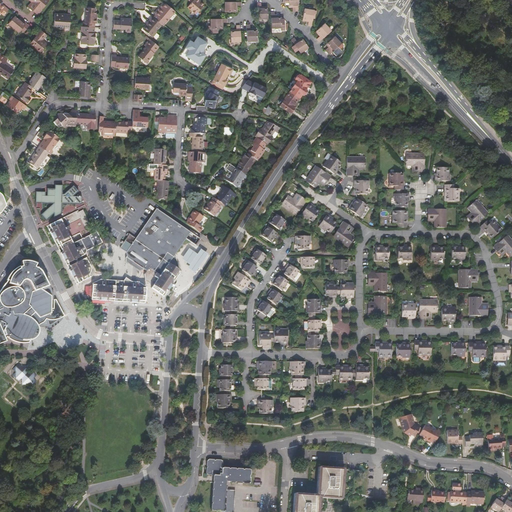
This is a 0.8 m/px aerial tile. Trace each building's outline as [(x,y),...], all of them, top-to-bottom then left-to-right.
[(32,11),(37,15),(49,1),(48,0),(29,0),(32,2),(36,6),(32,11)] [(187,7),(196,14),(204,4),(198,0),(189,0),(192,2),(187,7)] [(285,4),(285,6),(288,6),(289,8),(295,8),(295,11),(299,11),(297,0),(283,0),(282,4),(285,4)] [(32,2),(28,7),(32,11),(36,6),(32,2)] [(161,24),(163,26),(175,11),(165,3),(161,9),(159,8),(154,14),(155,15),(153,17),(161,24)] [(225,12),(236,12),(236,7),(241,6),(241,3),(225,3),(225,12)] [(0,14),(1,13),(4,15),(8,10),(2,5),(2,6),(0,4),(0,14)] [(257,20),(267,20),(267,9),(261,8),(261,5),(256,5),(257,20)] [(83,23),(83,27),(94,27),(94,23),(96,24),(96,19),(94,19),(95,14),(95,9),(86,8),(85,23),(83,23)] [(309,26),(313,27),(314,11),(304,10),(303,21),(309,22),(309,26)] [(67,22),(67,15),(54,14),(53,26),(60,26),(59,30),(63,30),(63,31),(69,31),(69,26),(70,22),(67,22)] [(274,14),(270,14),(271,29),(281,29),(281,20),(280,17),(277,17),(274,17),(274,16),(274,14)] [(8,23),(19,32),(21,30),(24,32),(29,26),(23,21),(21,22),(14,16),(8,23)] [(155,31),(161,24),(153,17),(152,16),(148,20),(150,22),(148,25),(147,24),(143,29),(152,37),(156,32),(155,31)] [(120,21),(114,20),(113,29),(125,29),(125,32),(130,32),(131,19),(120,18),(120,21)] [(211,30),(222,30),(222,23),(226,23),(226,20),(211,20),(211,30)] [(317,40),(320,43),(331,32),(324,25),(316,33),(320,38),(317,40)] [(246,41),(249,41),(256,41),(256,39),(255,30),(249,30),(249,26),(245,26),(246,41)] [(94,34),(94,27),(83,27),(81,27),(81,33),(82,33),(81,44),(94,45),(95,34),(94,34)] [(240,42),(240,27),(236,27),(236,31),(230,31),(230,42),(240,42)] [(46,35),(41,31),(29,44),(40,53),(46,46),(41,41),(46,35)] [(332,35),(325,42),(328,44),(326,46),(330,50),(327,53),(330,56),(332,53),(335,56),(339,51),(338,48),(341,45),(335,38),(332,35)] [(186,48),(190,51),(187,56),(191,59),(190,61),(194,64),(196,62),(200,64),(205,56),(203,54),(205,50),(204,49),(207,43),(198,37),(194,43),(191,41),(186,48)] [(152,54),(159,46),(149,39),(144,45),(146,47),(138,56),(142,59),(143,58),(147,61),(148,61),(153,55),(152,54)] [(294,46),(292,48),(291,49),(291,50),(295,52),(297,51),(299,54),(304,51),(305,53),(307,53),(310,52),(301,39),(298,42),(296,43),(294,39),(291,42),(293,44),(294,46)] [(190,51),(186,48),(181,55),(190,61),(191,59),(187,56),(190,51)] [(86,54),(75,54),(74,59),(73,59),(73,68),(86,69),(86,63),(85,63),(85,59),(86,54)] [(111,55),(111,67),(114,67),(114,68),(128,68),(129,58),(116,57),(116,55),(111,55)] [(0,62),(0,73),(8,78),(14,70),(1,61),(0,62)] [(227,73),(229,74),(230,75),(232,69),(221,63),(211,83),(222,89),(227,80),(226,80),(225,79),(227,73)] [(36,71),(27,84),(31,87),(36,90),(45,77),(36,71)] [(290,92),(299,99),(302,95),(303,96),(307,91),(306,90),(311,83),(301,76),(301,77),(298,74),(294,80),(297,82),(294,86),(290,92)] [(150,79),(135,78),(135,81),(134,88),(139,88),(142,88),(142,90),(149,90),(150,79)] [(79,86),(79,96),(90,97),(90,93),(89,93),(89,82),(80,81),(79,86)] [(267,90),(248,81),(241,89),(248,92),(248,96),(253,99),(255,95),(262,99),(267,90)] [(27,84),(25,82),(16,95),(25,102),(28,98),(27,97),(29,94),(31,91),(30,90),(31,87),(27,84)] [(185,101),(191,102),(192,87),(186,87),(186,84),(174,83),(174,93),(179,93),(179,95),(185,96),(185,101)] [(217,96),(219,91),(209,86),(207,90),(208,92),(205,97),(206,98),(206,100),(204,100),(204,106),(208,106),(208,107),(211,107),(211,109),(214,109),(214,101),(216,101),(218,97),(217,96)] [(293,107),(299,99),(290,92),(280,106),(290,114),(295,108),(293,107)] [(26,106),(11,96),(9,100),(10,100),(6,106),(17,113),(20,109),(21,107),(22,108),(24,109),(26,106)] [(133,110),(132,119),(132,122),(131,127),(146,128),(147,118),(141,118),(139,118),(139,116),(139,110),(133,110)] [(76,114),(76,112),(72,111),(71,115),(67,115),(65,112),(62,114),(59,114),(54,118),(56,120),(53,122),(58,129),(61,126),(75,127),(75,124),(76,114)] [(94,129),(95,113),(89,113),(89,115),(76,114),(75,124),(87,125),(87,129),(94,129)] [(165,132),(176,133),(177,116),(170,116),(169,119),(167,118),(159,118),(158,130),(166,131),(165,132)] [(99,117),(98,132),(102,132),(102,133),(108,134),(108,136),(114,136),(115,132),(115,123),(111,122),(111,123),(102,122),(103,117),(99,117)] [(198,134),(204,134),(204,125),(205,125),(206,119),(194,118),(194,128),(191,127),(191,133),(198,134)] [(115,123),(115,132),(127,133),(127,131),(131,131),(131,127),(132,122),(127,122),(127,123),(122,123),(115,123)] [(276,133),(280,128),(267,122),(260,133),(258,132),(255,137),(256,138),(266,144),(267,145),(272,138),(271,137),(274,132),(276,133)] [(44,139),(38,147),(48,154),(49,155),(52,151),(51,150),(54,146),(59,139),(48,131),(45,136),(46,137),(45,140),(44,139)] [(191,133),(189,133),(189,137),(192,138),(191,152),(202,153),(202,147),(202,142),(202,138),(198,138),(198,134),(191,133)] [(255,160),(258,161),(264,151),(262,150),(266,144),(256,138),(252,143),(254,145),(253,147),(250,151),(249,150),(247,154),(255,160)] [(48,154),(38,147),(33,156),(29,163),(37,169),(48,154)] [(154,149),(153,164),(165,165),(166,150),(154,149)] [(191,152),(188,152),(188,158),(190,159),(190,162),(189,162),(189,171),(201,172),(201,163),(204,163),(205,153),(202,153),(191,152)] [(236,169),(245,175),(255,160),(247,154),(246,153),(242,158),(243,159),(236,169)] [(325,159),(327,160),(323,166),(335,175),(339,169),(338,168),(341,163),(332,156),(329,153),(325,159)] [(425,154),(406,154),(406,166),(418,166),(418,172),(425,172),(425,154)] [(365,157),(347,157),(347,176),(354,176),(354,170),(365,170),(365,157)] [(155,169),(154,180),(158,180),(165,181),(165,174),(165,170),(167,170),(167,165),(165,165),(153,164),(153,168),(155,169)] [(331,177),(316,166),(305,181),(315,188),(322,179),(327,183),(331,177)] [(236,188),(245,175),(236,169),(235,168),(232,173),(233,174),(229,179),(227,182),(236,188)] [(437,174),(435,174),(435,181),(449,181),(449,174),(448,174),(448,168),(437,168),(437,174)] [(395,186),(395,190),(404,190),(404,182),(402,182),(402,178),(404,177),(404,173),(390,173),(390,186),(395,186)] [(38,194),(48,220),(69,209),(74,206),(71,200),(78,196),(72,179),(38,194)] [(168,185),(168,181),(165,181),(158,180),(156,199),(167,200),(167,192),(166,192),(166,185),(168,185)] [(369,181),(354,181),(354,188),(357,188),(357,194),(368,194),(368,189),(369,189),(369,181)] [(454,189),(454,184),(453,185),(445,185),(445,193),(446,193),(446,197),(445,197),(445,201),(459,201),(459,189),(454,189)] [(221,203),(226,206),(228,203),(227,202),(232,195),(235,198),(236,195),(224,187),(222,189),(218,196),(217,195),(215,199),(221,203)] [(396,207),(407,208),(407,201),(409,201),(409,194),(395,194),(395,201),(396,201),(396,207)] [(296,216),(306,200),(300,196),(297,201),(288,195),(281,206),(296,216)] [(219,206),(221,203),(215,199),(213,197),(207,206),(206,205),(203,210),(213,216),(220,207),(219,206)] [(364,211),(367,206),(358,199),(354,204),(353,203),(349,209),(361,217),(365,212),(364,211)] [(475,226),(488,214),(476,200),(468,208),(475,216),(470,221),(475,226)] [(309,203),(301,215),(308,220),(308,218),(313,222),(319,212),(315,209),(316,208),(309,203)] [(185,238),(190,232),(156,209),(135,239),(131,245),(125,241),(120,248),(126,253),(127,258),(134,263),(143,268),(147,271),(144,274),(146,280),(153,285),(157,279),(153,276),(156,273),(159,276),(168,263),(175,268),(173,260),(175,259),(175,257),(173,256),(180,246),(185,238)] [(446,209),(428,209),(428,216),(434,216),(434,227),(446,228),(446,209)] [(185,223),(199,232),(202,228),(197,225),(202,217),(194,211),(187,220),(187,221),(185,223)] [(398,228),(407,228),(407,220),(405,220),(405,216),(407,216),(407,211),(392,211),(392,224),(398,224),(398,228)] [(61,221),(65,229),(67,228),(68,231),(66,232),(69,238),(77,234),(80,241),(85,239),(94,234),(93,234),(83,212),(77,215),(77,213),(61,221)] [(286,221),(277,215),(275,218),(273,217),(269,223),(280,230),(286,221)] [(327,215),(319,227),(324,231),(325,230),(330,233),(337,224),(332,220),(333,219),(327,215)] [(487,221),(481,227),(485,233),(487,232),(489,235),(488,236),(491,239),(502,230),(494,220),(490,224),(487,221)] [(61,221),(49,227),(53,233),(50,234),(55,242),(57,241),(58,243),(69,238),(69,237),(66,232),(68,231),(67,228),(65,229),(61,221)] [(349,226),(343,222),(333,237),(348,248),(355,237),(345,231),(349,226)] [(277,234),(267,226),(263,231),(264,233),(262,236),(271,242),(277,234)] [(85,239),(90,250),(103,244),(99,235),(98,236),(97,233),(94,234),(85,239)] [(71,242),(73,245),(74,244),(78,242),(80,241),(78,236),(77,234),(69,238),(70,240),(71,242)] [(131,245),(135,239),(129,235),(125,241),(131,245)] [(510,257),(511,255),(511,241),(507,236),(494,248),(498,253),(503,248),(510,257)] [(311,237),(296,237),(296,244),(298,244),(297,249),(309,250),(309,244),(311,244),(311,237)] [(71,242),(69,238),(58,243),(58,245),(59,246),(60,248),(61,249),(61,250),(73,245),(71,242)] [(90,250),(85,239),(80,241),(78,242),(74,244),(76,246),(78,251),(80,255),(84,253),(90,250)] [(76,246),(74,244),(73,245),(61,250),(63,253),(67,261),(68,264),(77,260),(75,257),(80,255),(78,251),(76,246)] [(404,247),(398,247),(398,259),(404,259),(404,260),(411,260),(411,246),(404,245),(404,247)] [(438,246),(431,245),(430,260),(438,260),(438,259),(444,259),(444,248),(438,248),(438,246)] [(458,247),(452,247),(451,259),(457,259),(457,260),(465,260),(465,246),(458,245),(458,247)] [(383,246),(375,246),(376,261),(383,261),(383,259),(389,259),(389,248),(383,247),(383,246)] [(209,254),(202,249),(198,254),(189,248),(182,259),(191,264),(189,267),(196,273),(209,254)] [(253,256),(251,259),(257,263),(260,265),(266,256),(256,249),(252,255),(253,256)] [(77,260),(68,264),(69,267),(71,271),(74,276),(78,285),(89,279),(87,275),(89,270),(86,264),(85,264),(83,260),(80,255),(75,257),(77,260)] [(314,257),(301,257),(301,265),(303,265),(303,268),(314,268),(314,257)] [(335,268),(335,273),(336,273),(347,274),(347,268),(348,268),(348,260),(334,260),(334,268),(335,268)] [(244,268),(242,270),(243,271),(249,275),(251,277),(257,268),(255,266),(249,262),(247,261),(243,267),(244,268)] [(20,263),(21,269),(20,269),(20,268),(20,267),(15,269),(11,273),(9,276),(7,280),(6,282),(7,282),(6,284),(5,284),(5,285),(4,285),(0,291),(0,345),(6,344),(6,343),(5,340),(7,339),(10,341),(12,343),(17,344),(21,345),(25,345),(28,345),(29,345),(30,342),(33,341),(34,340),(37,339),(37,338),(39,335),(39,333),(39,330),(39,328),(38,327),(45,323),(45,322),(46,320),(49,321),(51,321),(54,321),(56,321),(58,321),(60,320),(62,319),(65,317),(56,301),(53,300),(53,309),(52,309),(52,297),(43,290),(48,289),(49,287),(48,285),(47,286),(42,275),(45,280),(46,280),(45,279),(43,274),(41,272),(40,270),(37,268),(36,270),(34,269),(36,266),(31,264),(28,263),(25,263),(20,263)] [(169,284),(179,270),(175,268),(168,263),(159,276),(156,273),(153,276),(157,279),(153,285),(163,293),(169,284)] [(299,271),(289,264),(284,270),(286,271),(284,274),(293,280),(299,271)] [(477,277),(477,270),(458,270),(458,288),(471,288),(471,277),(477,277)] [(71,271),(69,271),(76,286),(78,285),(74,276),(71,271)] [(247,278),(241,274),(238,272),(234,278),(235,279),(232,284),(241,291),(245,286),(246,287),(251,281),(247,278)] [(387,291),(387,273),(368,273),(368,280),(374,280),(374,291),(387,291)] [(289,282),(280,276),(277,279),(276,277),(271,284),(282,291),(289,282)] [(145,302),(146,289),(143,289),(137,285),(131,285),(125,281),(123,284),(117,284),(116,300),(145,302)] [(102,283),(93,288),(92,297),(95,299),(109,300),(110,283),(102,283)] [(346,298),(354,298),(354,284),(346,284),(346,285),(340,285),(340,287),(340,294),(340,296),(346,296),(346,298)] [(329,298),(336,298),(336,294),(336,287),(336,285),(326,285),(325,296),(329,296),(329,298)] [(282,296),(271,288),(267,294),(269,296),(267,299),(276,305),(282,296)] [(387,315),(387,296),(374,296),(374,307),(368,307),(368,315),(387,315)] [(224,311),(227,311),(233,311),(239,311),(239,304),(237,304),(237,297),(226,297),(226,304),(224,304),(224,311)] [(482,297),(469,297),(469,315),(488,316),(488,309),(482,309),(482,297)] [(306,313),(309,313),(315,313),(321,313),(321,305),(319,305),(319,299),(308,299),(308,305),(306,305),(306,313)] [(272,307),(261,300),(257,306),(259,307),(257,310),(260,312),(266,316),(267,315),(272,307)] [(419,300),(418,319),(426,319),(426,312),(437,312),(437,300),(419,300)] [(407,305),(402,305),(402,317),(408,317),(408,319),(415,319),(415,304),(408,304),(407,305)] [(441,309),(441,320),(447,321),(447,323),(454,323),(455,307),(448,308),(448,309),(441,309)] [(233,314),(227,315),(227,318),(224,318),(224,326),(226,326),(234,326),(237,326),(237,314),(233,314)] [(308,322),(308,331),(311,331),(319,332),(319,328),(321,328),(321,321),(315,321),(308,321),(308,322)] [(226,329),(223,329),(223,335),(222,335),(222,342),(237,342),(237,335),(235,335),(235,329),(234,329),(226,329)] [(274,335),(273,342),(279,342),(279,344),(287,344),(287,330),(280,329),(280,331),(274,331),(274,335)] [(270,348),(270,342),(270,335),(259,335),(259,346),(262,346),(262,348),(270,348)] [(306,341),(306,349),(321,349),(321,342),(319,342),(319,335),(311,335),(307,335),(307,341),(306,341)] [(414,341),(414,350),(418,350),(418,356),(430,356),(431,341),(426,341),(426,343),(422,343),(422,341),(414,341)] [(457,344),(452,344),(452,355),(457,355),(457,356),(465,356),(465,342),(457,342),(457,344)] [(375,351),(375,352),(378,352),(379,357),(391,357),(391,343),(387,343),(387,345),(383,345),(383,343),(375,343),(375,347),(375,351)] [(396,345),(396,356),(402,356),(402,358),(409,358),(410,343),(402,343),(402,345),(396,345)] [(468,343),(468,352),(472,352),(472,357),(473,357),(480,358),(485,358),(485,343),(480,343),(480,345),(476,345),(476,343),(468,343)] [(497,346),(493,346),(493,360),(497,360),(505,361),(505,355),(509,355),(509,347),(502,346),(502,348),(497,348),(497,346)] [(272,361),(257,361),(257,369),(259,369),(259,375),(266,375),(270,375),(270,369),(272,369),(272,361)] [(305,362),(290,362),(290,369),(292,369),(292,375),(295,375),(302,375),(303,375),(303,369),(305,369),(305,362)] [(22,366),(18,364),(13,369),(16,372),(12,376),(29,390),(37,382),(34,379),(37,376),(32,372),(30,375),(28,373),(30,370),(27,367),(22,366)] [(219,368),(219,376),(222,376),(229,376),(232,376),(232,366),(221,365),(221,368),(219,368)] [(352,370),(352,366),(336,366),(336,370),(332,370),(332,374),(336,374),(339,374),(339,380),(352,380),(352,377),(352,370)] [(356,370),(356,377),(356,380),(363,380),(363,378),(369,379),(369,367),(363,367),(363,366),(356,366),(356,370)] [(326,381),(332,381),(332,374),(332,370),(326,370),(326,368),(318,368),(318,383),(326,383),(326,381)] [(219,388),(219,391),(220,391),(227,391),(231,391),(231,380),(229,380),(229,376),(222,376),(222,380),(218,380),(218,388),(219,388)] [(257,390),(268,390),(268,389),(271,389),(271,380),(268,379),(266,379),(259,379),(255,378),(255,386),(257,386),(257,390)] [(302,379),(295,379),(293,379),(293,390),(304,390),(304,386),(306,386),(306,379),(302,379)] [(227,395),(220,395),(216,395),(216,402),(217,402),(217,408),(229,408),(229,402),(231,402),(231,395),(227,395)] [(305,398),(290,398),(290,405),(292,405),(292,411),(303,411),(303,405),(305,405),(305,398)] [(273,400),(258,400),(258,408),(260,408),(259,413),(271,413),(271,407),(273,407),(273,400)] [(411,414),(399,418),(401,425),(404,425),(404,428),(405,432),(411,436),(412,435),(415,436),(417,432),(420,428),(421,426),(417,424),(416,426),(414,425),(411,414)] [(425,424),(420,435),(427,439),(426,440),(431,442),(431,441),(435,443),(442,431),(438,429),(437,430),(425,424)] [(454,445),(462,444),(461,436),(458,437),(457,431),(446,431),(447,443),(454,443),(454,445)] [(478,446),(483,446),(482,433),(473,434),(473,435),(469,436),(469,437),(466,437),(466,447),(470,447),(470,444),(478,444),(478,446)] [(501,446),(505,446),(504,434),(499,434),(500,438),(487,439),(488,451),(492,450),(492,449),(501,448),(501,446)] [(223,461),(208,460),(207,475),(214,475),(214,477),(215,477),(215,482),(213,482),(212,511),(217,511),(216,511),(234,511),(235,490),(226,489),(227,481),(251,483),(252,470),(223,468),(223,461)] [(318,496),(340,498),(342,469),(319,468),(318,496)] [(467,493),(460,492),(460,490),(461,490),(462,484),(453,484),(453,490),(454,490),(454,492),(450,491),(450,492),(448,492),(448,501),(450,501),(450,502),(462,503),(462,505),(466,505),(466,504),(467,493)] [(422,505),(423,489),(419,489),(419,491),(408,490),(407,500),(414,500),(414,504),(422,505)] [(445,502),(445,492),(435,491),(436,490),(432,490),(431,494),(431,501),(445,502)] [(471,493),(467,493),(466,504),(470,504),(470,502),(483,503),(484,492),(471,491),(471,493)] [(316,511),(318,496),(296,494),(294,511),(316,511)] [(500,501),(496,498),(491,506),(492,507),(499,511),(501,508),(507,500),(503,497),(500,501)] [(511,501),(511,503),(507,500),(501,508),(506,511),(510,511),(511,509),(511,501)]
